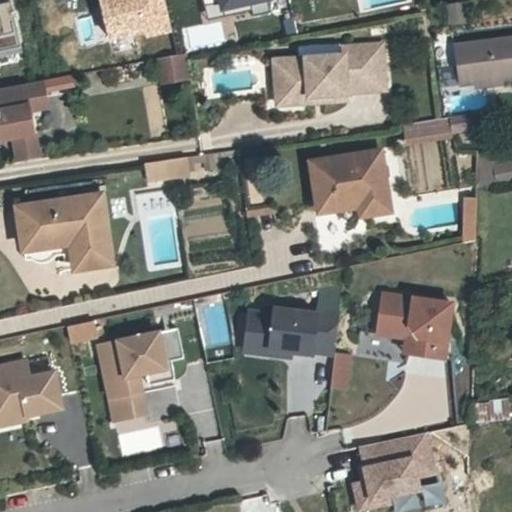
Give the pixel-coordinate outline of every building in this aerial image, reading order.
[(202,0),(204,7),(220,3),(222,10),(249,4),(252,18),(270,14),(267,0),(202,0)] [(0,3),(0,53),(21,49),(10,1),(0,3)] [(450,25),(465,23),(463,3),(448,5),(450,25)] [(511,38),(455,46),(460,85),(511,78),(511,38)] [(274,60),(276,88),(281,87),(291,96),(291,99),(328,96),(329,102),(348,100),(347,93),(385,90),(382,44),(343,47),(343,55),(274,60)] [(190,79),(186,54),(177,56),(165,58),(170,82),(190,79)] [(164,84),(170,82),(165,58),(160,59),(164,84)] [(43,80),(25,84),(30,111),(48,108),(43,80)] [(0,139),(14,137),(34,133),(30,111),(25,84),(0,88),(0,139)] [(277,105),(329,102),(328,96),(291,99),(291,96),(281,87),(276,88),(277,105)] [(479,114),(450,118),(452,133),(479,129),(479,114)] [(450,118),(442,119),(403,125),(406,145),(453,138),(452,133),(450,118)] [(34,133),(14,137),(19,162),(39,159),(34,133)] [(380,155),(313,165),(320,210),(364,203),(366,212),(388,209),(380,155)] [(238,160),(247,211),(272,207),(263,156),(238,160)] [(190,177),(188,157),(171,160),(158,162),(161,181),(190,177)] [(511,162),(480,169),(483,185),(511,178),(511,162)] [(17,208),(24,250),(85,241),(86,249),(73,251),(76,270),(112,264),(101,195),(17,208)] [(465,220),(477,220),(477,213),(477,199),(465,199),(465,220)] [(464,243),(477,241),(477,220),(465,220),(464,243)] [(85,241),(24,250),(25,258),(73,251),(86,249),(85,241)] [(444,359),(452,302),(383,292),(377,334),(406,338),(404,354),(444,359)] [(335,355),(340,313),(318,310),(317,314),(275,309),(274,314),(249,311),(246,342),(270,344),(270,350),(292,352),(313,355),(314,352),(335,355)] [(64,326),(67,343),(94,338),(92,321),(64,326)] [(136,375),(147,373),(166,369),(159,332),(99,345),(114,421),(144,415),(136,375)] [(270,344),(246,342),(244,352),(292,357),(292,352),(270,350),(270,344)] [(350,356),(335,355),(331,387),(346,388),(350,356)] [(0,366),(0,425),(20,421),(19,417),(62,408),(55,372),(30,377),(27,361),(0,366)] [(169,381),(166,369),(147,373),(149,385),(169,381)] [(435,473),(426,433),(360,446),(368,481),(354,484),(360,510),(390,503),(388,496),(419,490),(416,477),(435,473)] [(440,481),(419,485),(423,507),(445,503),(440,481)]
